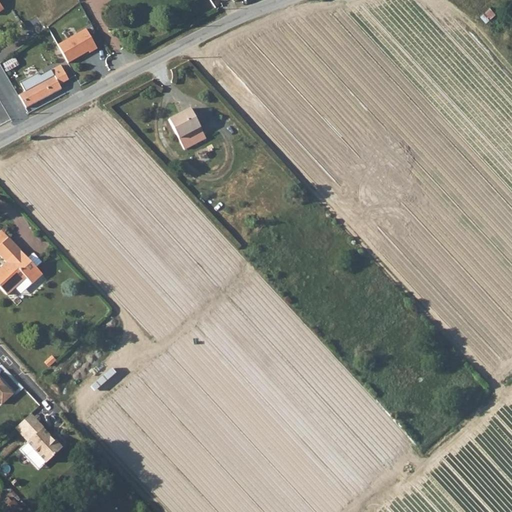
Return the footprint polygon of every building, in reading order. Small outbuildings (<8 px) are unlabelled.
[(86,29),(58,45),(68,63),(89,51),(90,53),(97,49),(86,29)] [(40,72),(21,81),(26,89),(22,91),(29,105),(62,89),(59,84),(68,79),(60,64),(41,74),(40,72)] [(189,106),(167,118),(183,147),(204,135),(189,106)] [(0,242),(0,258),(4,263),(0,266),(0,291),(3,296),(20,281),(26,287),(39,276),(6,238),(0,242)] [(0,403),(11,393),(0,381),(0,403)] [(42,463),(59,448),(36,422),(22,434),(26,439),(23,442),(42,463)]
